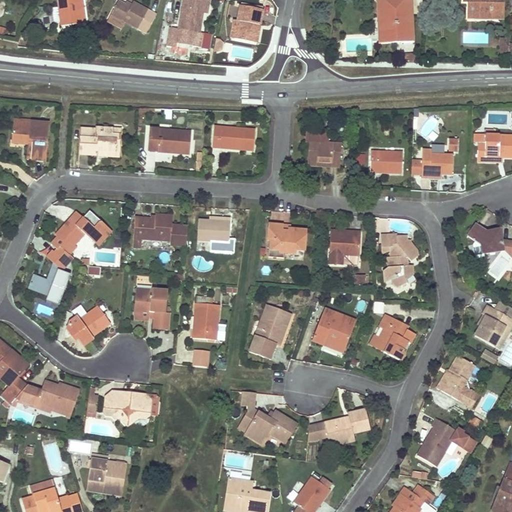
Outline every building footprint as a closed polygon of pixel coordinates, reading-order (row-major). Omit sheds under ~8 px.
[(81,14),(79,0),(56,0),(60,27),(85,24),(84,14),(81,14)] [(203,33),(202,33),(200,33),(203,14),(205,0),(183,0),(178,29),(170,28),(167,45),(176,47),(176,44),(201,48),(203,33)] [(377,18),(381,18),(382,40),(415,39),(414,15),(409,15),(411,0),(379,0),(380,2),(377,3),(377,18)] [(463,0),(464,2),(469,2),(469,12),(479,13),(479,19),(502,20),(502,0),(463,0)] [(132,5),(131,6),(130,8),(125,5),(118,1),(111,14),(125,22),(146,33),(157,15),(133,2),(132,5)] [(260,25),(262,18),(263,11),(240,6),(237,21),(234,39),(254,42),(257,25),(260,25)] [(125,22),(111,14),(107,21),(121,29),(125,22)] [(415,39),(382,40),(381,18),(377,18),(379,43),(415,42),(415,39)] [(220,41),(216,40),(213,52),(218,53),(222,52),(223,44),(220,41)] [(12,139),(22,140),(32,142),(31,160),(45,161),(49,124),(31,122),(30,129),(13,127),(12,139)] [(233,129),(233,130),(233,131),(222,130),(222,128),(213,127),(212,148),(244,150),(244,149),(254,149),(255,129),(246,128),(246,130),(233,129)] [(95,139),(96,129),(80,128),(80,138),(95,139)] [(97,155),(97,154),(97,152),(116,153),(116,145),(120,145),(121,135),(112,134),(113,130),(96,129),(95,139),(80,138),(78,154),(97,155)] [(159,132),(159,131),(159,130),(149,129),(147,152),(189,155),(191,133),(170,131),(170,133),(159,132)] [(316,167),(317,164),(317,162),(333,163),(333,161),(339,161),(340,145),(328,144),(329,135),(305,133),(304,143),(308,143),(307,166),(316,167)] [(477,144),(477,153),(477,162),(484,162),(484,156),(502,157),(511,157),(511,136),(485,136),(484,142),(484,144),(477,144)] [(449,150),(453,150),(457,150),(458,139),(449,138),(449,150)] [(27,159),(31,160),(32,142),(22,140),(12,139),(11,143),(28,145),(27,159)] [(97,155),(119,157),(120,145),(116,145),(116,153),(97,152),(97,154),(97,155)] [(430,173),(441,174),(452,174),(453,154),(445,154),(431,153),(432,149),(422,149),(421,177),(430,177),(430,173)] [(378,176),(378,174),(378,172),(388,173),(400,174),(401,154),(371,152),(370,176),(378,176)] [(57,237),(54,241),(69,255),(76,247),(74,245),(84,234),(94,243),(107,228),(90,212),(80,222),(76,219),(73,216),(55,235),(57,237)] [(170,245),(186,246),(187,232),(171,231),(172,225),(173,217),(155,216),(155,220),(135,219),(133,247),(139,248),(140,240),(171,242),(170,245)] [(213,222),(210,222),(198,221),(196,242),(212,243),(212,248),(228,249),(229,243),(230,220),(222,220),(222,222),(213,222)] [(296,250),(306,251),(307,231),(289,230),(289,232),(282,232),(283,226),(270,225),(269,241),(271,241),(270,258),(285,259),(285,253),(296,254),(296,250)] [(486,234),(483,233),(481,232),(483,229),(476,225),(467,237),(481,246),(482,253),(503,250),(499,231),(487,232),(486,234)] [(107,228),(94,243),(97,246),(111,231),(107,228)] [(363,258),(364,258),(365,233),(357,233),(357,235),(335,234),(334,267),(347,267),(362,268),(363,258)] [(405,279),(409,277),(412,275),(412,266),(407,266),(407,258),(411,262),(416,257),(416,251),(412,246),(410,246),(410,241),(407,241),(407,237),(396,238),(396,235),(381,236),(382,254),(390,250),(390,257),(386,257),(387,268),(383,271),(383,283),(391,280),(391,284),(396,288),(407,283),(405,279)] [(69,255),(54,241),(51,244),(56,249),(53,252),(52,251),(46,257),(54,264),(47,281),(33,276),(29,287),(48,295),(45,301),(57,306),(70,275),(60,271),(61,270),(61,271),(73,259),(69,255)] [(89,267),(88,274),(98,275),(100,268),(89,267)] [(356,276),(355,285),(369,285),(369,276),(356,276)] [(136,291),(134,314),(145,315),(155,315),(155,319),(154,330),(169,331),(170,314),(166,313),(168,291),(152,290),(152,292),(136,291)] [(505,317),(510,308),(508,306),(500,302),(495,311),(505,317)] [(194,318),(195,318),(196,318),(195,331),(193,331),(193,339),(216,341),(218,325),(219,307),(195,304),(194,318)] [(286,327),(291,315),(266,305),(248,352),(257,356),(260,349),(272,353),(275,345),(283,326),(286,327)] [(495,311),(487,306),(482,315),(486,317),(474,337),(498,350),(511,326),(511,308),(510,308),(505,317),(495,311)] [(76,336),(79,341),(83,346),(92,340),(89,336),(99,330),(100,331),(110,324),(98,307),(79,321),(77,318),(69,323),(67,331),(72,338),(76,336)] [(312,340),(317,342),(322,344),(324,340),(345,348),(356,321),(324,309),(312,340)] [(384,352),(392,357),(400,361),(404,353),(402,352),(407,342),(410,344),(415,335),(406,331),(405,334),(399,331),(400,328),(402,324),(385,315),(379,327),(384,330),(380,337),(377,343),(386,348),(384,352)] [(406,331),(408,328),(402,324),(400,328),(399,331),(405,334),(406,331)] [(279,347),(286,327),(283,326),(275,345),(279,347)] [(375,335),(369,344),(384,352),(386,348),(377,343),(380,337),(375,335)] [(324,340),(322,344),(344,353),(345,348),(324,340)] [(12,352),(0,341),(0,372),(13,383),(9,387),(0,397),(10,406),(16,399),(17,398),(27,386),(17,378),(25,368),(9,355),(12,352)] [(269,360),(272,353),(260,349),(257,356),(269,360)] [(493,364),(497,357),(485,350),(481,357),(493,364)] [(9,355),(25,368),(28,365),(12,352),(9,355)] [(195,357),(194,366),(208,367),(208,358),(195,357)] [(457,357),(453,363),(449,370),(452,372),(441,392),(472,410),(479,397),(463,387),(474,367),(457,357)] [(447,369),(436,389),(441,392),(452,372),(449,370),(447,369)] [(0,378),(9,387),(13,383),(0,372),(0,378)] [(27,386),(17,398),(16,399),(36,406),(37,403),(71,415),(79,391),(63,385),(63,388),(44,381),(41,391),(27,386)] [(105,397),(103,413),(106,416),(113,416),(114,419),(121,419),(127,427),(140,428),(146,423),(146,420),(149,416),(151,401),(144,400),(144,395),(128,393),(126,396),(122,396),(123,393),(112,392),(105,397)] [(242,405),(251,406),(250,408),(253,410),(255,393),(242,392),(242,405)] [(98,398),(89,397),(87,411),(96,413),(98,398)] [(240,425),(244,427),(247,429),(245,434),(262,445),(268,435),(283,444),(296,425),(275,412),(270,420),(253,410),(250,408),(240,425)] [(324,427),(326,434),(327,441),(344,437),(345,443),(354,441),(352,434),(370,430),(365,410),(347,414),(348,418),(334,422),(335,425),(324,427)] [(481,422),(473,417),(469,423),(477,427),(481,422)] [(456,432),(435,419),(430,427),(433,429),(416,456),(436,467),(451,441),(469,451),(474,443),(461,435),(462,433),(457,430),(456,432)] [(244,427),(240,425),(237,429),(245,434),(247,429),(244,427)] [(491,439),(485,436),(481,444),(487,447),(491,439)] [(344,437),(327,441),(329,447),(345,443),(344,437)] [(108,456),(92,454),(91,460),(108,462),(108,456)] [(97,482),(95,492),(105,494),(106,491),(123,493),(127,465),(108,462),(91,460),(88,480),(97,482)] [(0,482),(1,483),(8,466),(0,462),(0,482)] [(495,511),(511,511),(511,462),(511,463),(491,510),(495,511)] [(313,511),(316,509),(315,508),(314,508),(320,500),(322,501),(329,490),(311,477),(293,502),(306,511),(313,511)] [(60,511),(61,511),(60,511),(71,511),(66,496),(57,499),(54,489),(51,480),(29,487),(32,496),(37,511),(60,511)] [(88,480),(87,491),(95,492),(97,482),(88,480)] [(253,484),(229,480),(226,497),(232,498),(230,511),(233,511),(243,511),(244,509),(249,510),(249,511),(266,511),(270,494),(252,491),(253,484)] [(404,488),(402,491),(399,494),(401,496),(393,507),(390,511),(418,511),(420,509),(425,502),(428,504),(434,497),(418,486),(413,493),(404,488)] [(391,506),(393,507),(401,496),(399,494),(391,506)] [(226,497),(224,510),(230,511),(232,498),(226,497)] [(442,499),(438,497),(434,504),(438,507),(442,499)]
